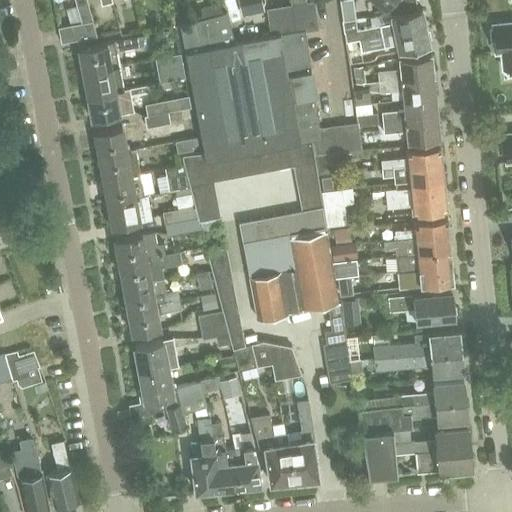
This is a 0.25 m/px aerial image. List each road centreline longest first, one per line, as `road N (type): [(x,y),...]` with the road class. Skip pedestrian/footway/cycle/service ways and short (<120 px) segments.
road 1 (residential): [(120,511),(17,0)]
road 2 (residential): [(497,500),(456,0)]
road 3 (residential): [(339,511),(497,500)]
